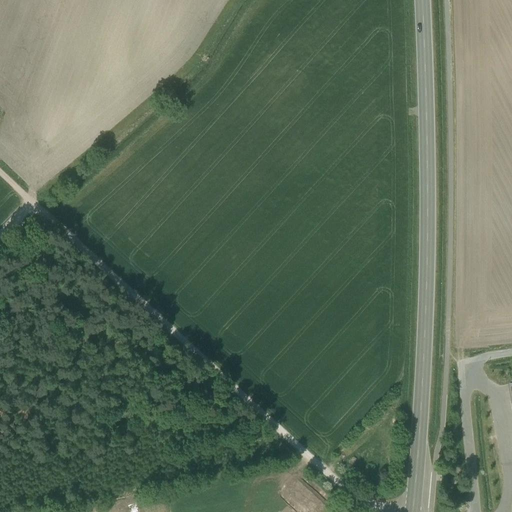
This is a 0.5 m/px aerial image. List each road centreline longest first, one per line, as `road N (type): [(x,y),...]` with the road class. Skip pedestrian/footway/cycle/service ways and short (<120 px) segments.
road 1 (primary): [(409,511),(426,283),(421,0)]
road 2 (unclassified): [(390,511),(320,469),(31,203)]
road 3 (unclassified): [(511,351),(469,364),(463,381),(478,511)]
road 4 (unknown): [(464,388),(493,389),(507,478)]
